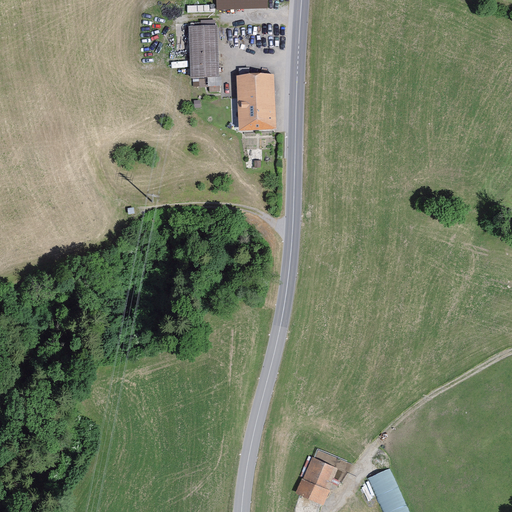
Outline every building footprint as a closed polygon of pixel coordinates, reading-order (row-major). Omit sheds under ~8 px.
[(217,0),(218,9),(270,8),(269,0),(217,0)] [(219,77),(217,28),(190,29),(192,78),(219,77)] [(274,133),(272,76),(238,76),(239,134),(274,133)] [(325,491),(335,469),(312,459),(303,481),(301,480),(295,494),(323,507),(329,493),(325,491)] [(410,511),(393,467),(372,476),(385,511),(410,511)]
